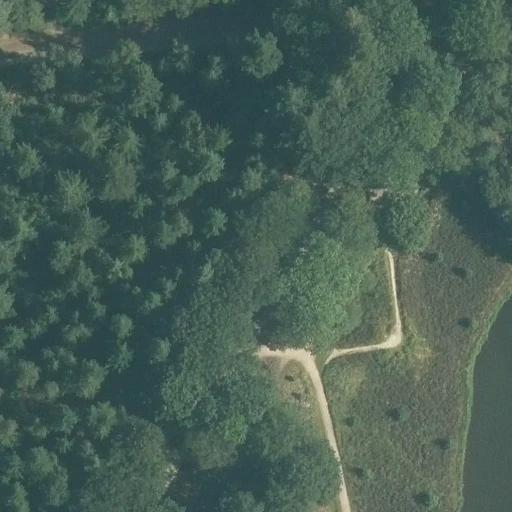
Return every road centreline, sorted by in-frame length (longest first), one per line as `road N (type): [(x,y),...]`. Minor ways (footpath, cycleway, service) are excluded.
road 1 (unclassified): [(449,8),(0,49)]
road 2 (track): [(285,272),(339,511)]
